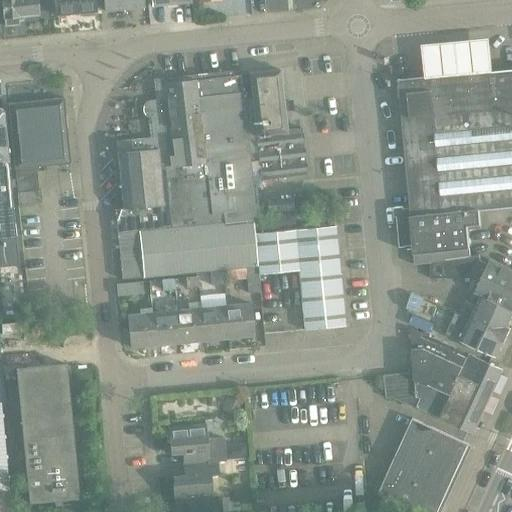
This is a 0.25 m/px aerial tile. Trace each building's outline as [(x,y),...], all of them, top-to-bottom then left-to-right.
[(1,0),(4,27),(19,26),(18,22),(24,21),(24,17),(37,16),(35,0),(1,0)] [(55,0),(57,15),(96,12),(94,0),(55,0)] [(103,0),(105,10),(144,7),(143,0),(103,0)] [(427,76),(495,70),(492,39),(424,46),(427,76)] [(397,79),(409,205),(409,208),(401,209),(397,214),(400,247),(404,246),(404,245),(412,245),(414,265),(430,263),(469,257),(466,226),(480,225),(478,211),(511,207),(511,68),(495,70),(427,76),(397,79)] [(247,73),(250,99),(254,136),(259,180),(305,175),(299,129),(285,131),(282,110),(291,109),(290,101),(281,102),(278,70),(247,73)] [(168,203),(171,227),(116,233),(121,279),(256,264),(251,217),(255,217),(246,137),(254,136),(250,99),(242,99),(239,75),(155,84),(164,166),(163,166),(167,203),(168,203)] [(42,166),(42,167),(70,164),(63,98),(36,101),(36,107),(42,166)] [(42,166),(36,107),(7,110),(10,140),(11,140),(15,169),(42,166)] [(0,266),(18,266),(2,110),(0,110),(0,266)] [(113,209),(116,233),(171,227),(168,203),(167,203),(162,203),(156,148),(148,149),(147,142),(132,144),(133,150),(116,152),(122,208),(113,209)] [(14,171),(18,204),(39,201),(35,169),(14,171)] [(292,198),(267,200),(267,205),(268,214),(294,211),(293,202),(292,198)] [(305,330),(344,326),(334,226),(255,234),(259,275),(299,271),(305,330)] [(466,303),(461,315),(505,335),(511,320),(511,270),(490,260),(488,264),(480,261),(479,256),(469,257),(430,263),(430,278),(471,277),(482,282),(477,295),(482,297),(477,308),(466,303)] [(247,293),(249,292),(259,291),(256,266),(244,267),(247,293)] [(220,270),(209,271),(210,286),(222,285),(220,270)] [(197,276),(186,278),(187,288),(199,287),(197,276)] [(172,278),(161,279),(161,290),(174,289),(173,278),(172,278)] [(115,284),(116,296),(141,293),(140,281),(115,284)] [(415,309),(441,317),(445,306),(419,297),(415,309)] [(176,310),(179,342),(203,340),(199,302),(188,303),(189,309),(176,310)] [(227,337),(224,305),(201,307),(200,302),(199,302),(203,340),(227,337)] [(224,305),(227,337),(252,335),(249,303),(224,305)] [(129,347),(154,344),(151,312),(151,308),(140,309),(140,313),(126,315),(129,347)] [(450,336),(462,341),(496,356),(505,335),(461,315),(448,308),(444,316),(457,322),(450,336)] [(151,312),(154,344),(179,342),(176,310),(151,312)] [(25,323),(1,325),(2,335),(26,333),(25,323)] [(502,370),(469,355),(411,330),(413,356),(418,358),(492,391),(502,370)] [(410,372),(393,374),(384,375),(387,397),(393,396),(473,432),(492,391),(418,358),(413,356),(413,357),(412,356),(413,363),(409,364),(410,372)] [(77,498),(64,363),(14,368),(28,503),(77,498)] [(227,395),(223,404),(239,411),(243,402),(227,395)] [(379,493),(421,511),(438,511),(469,444),(413,418),(379,493)] [(184,451),(185,464),(232,460),(233,457),(232,447),(229,445),(224,446),(223,437),(206,439),(204,424),(169,427),(171,452),(184,451)] [(212,498),(209,475),(218,474),(216,462),(231,460),(232,460),(185,464),(186,475),(173,476),(176,503),(188,501),(189,511),(221,511),(220,497),(212,498)]
